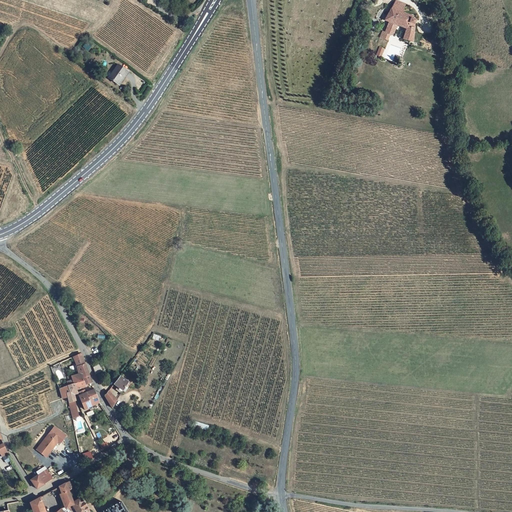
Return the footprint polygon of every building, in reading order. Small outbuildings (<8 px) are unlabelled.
[(412,11),(397,6),(391,4),(386,16),(390,18),(386,29),(394,31),(397,21),(407,24),(404,34),(413,37),(416,17),(411,15),(412,11)] [(113,84),(122,70),(112,63),(103,76),(113,84)] [(67,387),(74,384),(84,381),(84,377),(90,375),(85,365),(79,353),(71,357),(77,372),(69,375),(71,379),(65,382),(67,387)] [(84,377),(84,381),(74,384),(76,391),(93,384),(90,375),(84,377)] [(123,390),(128,383),(119,377),(114,384),(123,390)] [(66,393),(68,402),(74,400),(75,400),(74,395),(77,393),(76,391),(74,384),(67,387),(69,392),(66,393)] [(97,394),(95,389),(86,393),(88,398),(97,394)] [(85,409),(88,408),(100,403),(97,394),(88,398),(86,393),(78,396),(85,409)] [(117,400),(113,396),(108,402),(111,409),(117,400)] [(69,408),(72,419),(79,416),(75,400),(74,400),(75,407),(69,408)] [(195,422),(194,427),(208,430),(209,424),(195,422)] [(37,450),(47,457),(58,443),(60,444),(66,435),(54,427),(37,450)] [(36,472),(38,476),(42,484),(52,478),(45,467),(36,472)] [(42,484),(38,476),(31,480),(36,489),(43,485),(42,484)] [(71,504),(70,491),(75,488),(70,478),(57,486),(61,496),(59,498),(64,508),(70,505),(71,504)] [(44,511),(39,497),(31,503),(33,511),(44,511)] [(86,511),(79,500),(71,504),(70,505),(73,511),(86,511)] [(9,510),(9,511),(21,511),(21,501),(16,501),(7,503),(9,510)] [(126,511),(121,502),(103,511),(126,511)]
